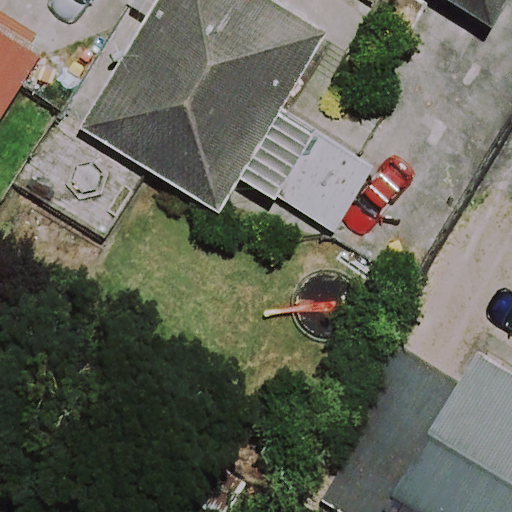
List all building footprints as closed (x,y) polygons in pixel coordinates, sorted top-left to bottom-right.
[(344,42),(277,0),(168,0),(93,120),(233,209),(254,176),(338,229),(377,167),(297,116),(344,42)] [(511,0),(484,0),(511,14),(511,0)] [(0,129),(52,43),(0,11),(0,129)] [(143,184),(72,137),(37,190),(108,237),(143,184)] [(511,511),(511,377),(479,358),(398,493),(429,511),(511,511)]
